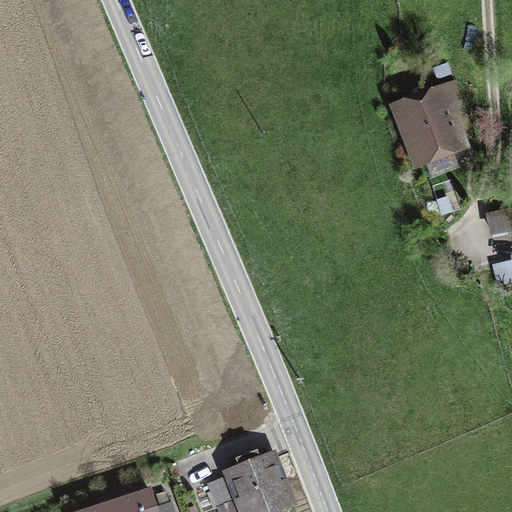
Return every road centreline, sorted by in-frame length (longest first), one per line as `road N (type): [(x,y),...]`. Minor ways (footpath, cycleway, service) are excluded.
road 1 (tertiary): [(324,511),(116,0)]
road 2 (track): [(489,0),(495,157),(478,204)]
